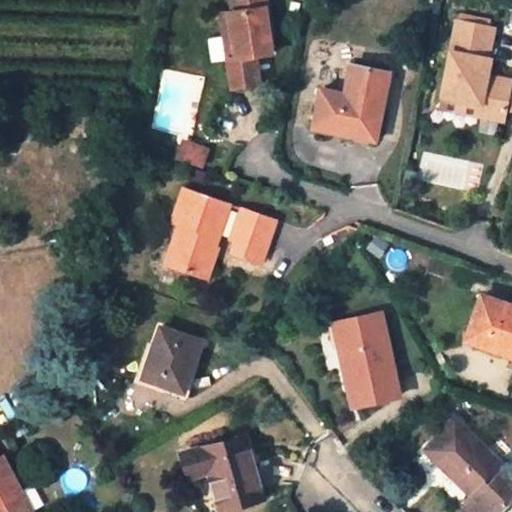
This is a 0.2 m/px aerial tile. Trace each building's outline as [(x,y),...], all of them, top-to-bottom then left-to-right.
[(234,61),(227,62),(232,91),(259,87),(255,59),(270,57),(263,12),(267,11),(264,0),(229,0),(232,15),(219,17),(223,39),(231,38),(234,61)] [(458,18),(457,24),(486,29),(487,23),(458,18)] [(501,121),(508,88),(484,83),(485,77),(488,62),(486,61),(492,30),(486,29),(457,24),(453,23),(439,98),(478,106),(475,116),(501,121)] [(231,38),(223,39),(227,62),(234,61),(231,38)] [(391,69),(356,64),(352,92),(325,88),(317,137),(378,148),(391,69)] [(509,81),(485,77),(484,83),(508,88),(509,81)] [(478,106),(439,98),(437,109),(475,116),(478,106)] [(0,132),(9,133),(10,118),(0,117),(0,132)] [(187,147),(182,164),(210,173),(216,152),(195,144),(187,147)] [(219,250),(217,249),(207,246),(212,234),(221,237),(232,207),(186,191),(174,224),(182,227),(169,267),(208,281),(219,250)] [(277,223),(245,212),(234,242),(238,243),(234,255),(263,265),(277,223)] [(207,246),(217,249),(221,237),(212,234),(207,246)] [(511,305),(482,294),(466,340),(511,355),(511,305)] [(400,396),(379,313),(332,323),(340,356),(346,355),(359,405),(400,396)] [(183,391),(203,341),(163,326),(143,376),(183,391)] [(511,511),(511,475),(455,419),(426,448),(471,493),(465,500),(476,511),(511,511)] [(207,472),(218,508),(262,496),(244,435),(180,453),(188,478),(207,472)] [(0,511),(26,511),(0,466),(0,511)]
